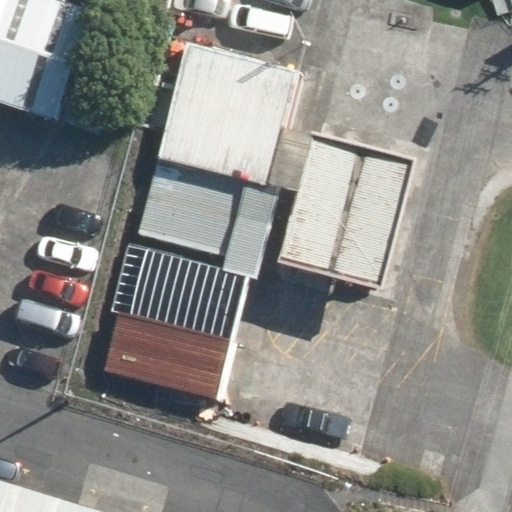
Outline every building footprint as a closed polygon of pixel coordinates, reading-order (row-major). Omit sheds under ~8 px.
[(48,0),(0,0),(0,106),(57,125),(94,15),(48,0)] [(317,75),(190,43),(159,167),(286,199),(317,75)] [(434,169),(329,138),(290,270),(394,301),(434,169)] [(142,239),(233,261),(229,279),(264,288),(277,238),(286,199),(159,167),(142,239)] [(247,341),(123,314),(109,379),(232,407),(247,341)] [(97,511),(0,482),(0,511),(97,511)]
